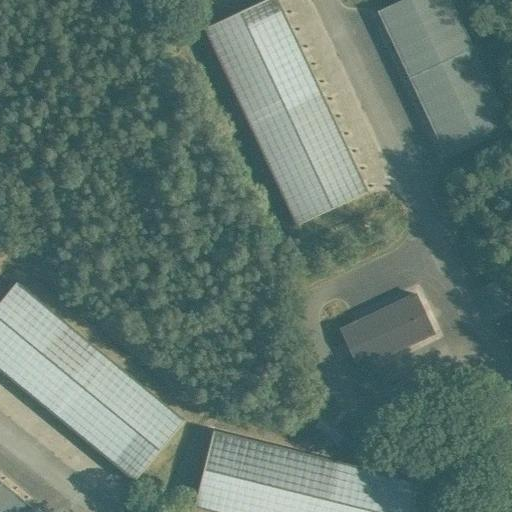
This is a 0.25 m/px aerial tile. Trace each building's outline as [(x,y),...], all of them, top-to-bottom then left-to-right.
[(277,0),(261,0),(204,27),(296,225),(368,192),(277,0)] [(448,0),(400,0),(380,10),(448,156),(509,127),(448,0)] [(511,301),(501,278),(483,286),(496,316),(511,308),(511,301)] [(185,420),(16,281),(0,300),(0,369),(135,480),(185,420)] [(355,322),(341,329),(346,341),(348,345),(351,350),(353,354),(359,367),(373,360),(434,332),(416,293),(407,298),(403,300),(355,322)] [(213,430),(194,506),(216,511),(416,511),(424,482),(213,430)] [(36,511),(0,482),(0,511),(36,511)]
